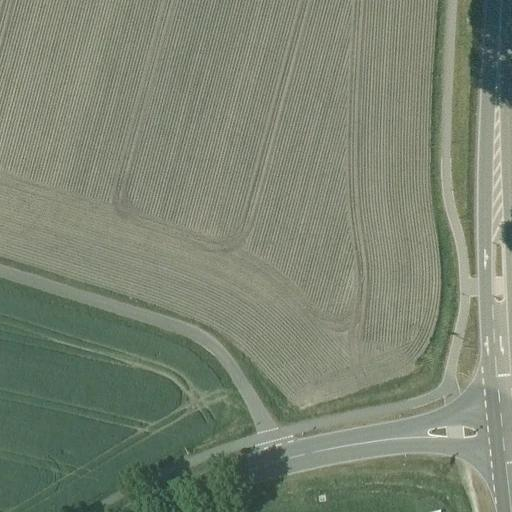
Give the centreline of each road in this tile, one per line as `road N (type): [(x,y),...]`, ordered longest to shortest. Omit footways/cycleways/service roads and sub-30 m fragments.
road 1 (primary): [(506,432),(498,286),(501,0)]
road 2 (unclassified): [(277,462),(235,375),(207,342),(0,273)]
road 3 (tertiary): [(506,432),(453,417),(358,445)]
road 4 (tertiary): [(358,445),(455,449),(506,432)]
road 5 (tertiary): [(154,511),(277,462)]
